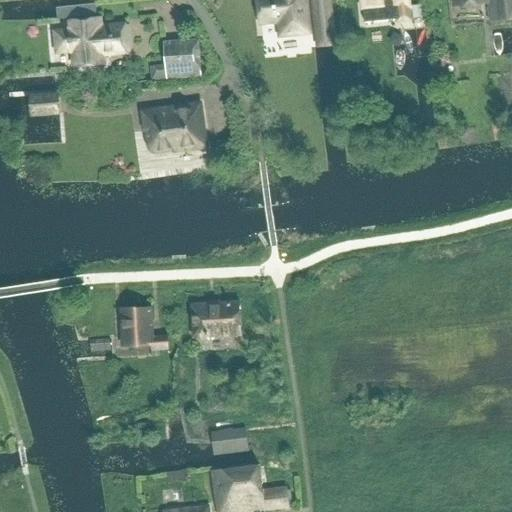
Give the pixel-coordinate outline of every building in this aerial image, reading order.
[(307,0),(274,0),(278,38),(311,34),(307,0)] [(326,0),(314,0),(318,38),(330,37),(326,0)] [(397,20),(416,18),(414,4),(410,5),(409,0),(361,0),(362,7),(384,4),(384,5),(395,4),(397,20)] [(511,0),(454,0),(455,5),(487,3),(497,2),(499,22),(511,20),(511,0)] [(56,6),(58,17),(58,20),(98,16),(96,2),(88,3),(56,6)] [(69,20),(71,41),(61,42),(64,71),(74,71),(73,65),(101,62),(100,52),(125,50),(123,25),(99,27),(98,17),(69,20)] [(185,78),(185,76),(198,75),(196,46),(180,47),(180,49),(165,50),(167,66),(151,67),(152,80),(168,79),(185,78)] [(143,111),(148,143),(149,147),(153,149),(157,150),(165,149),(165,147),(205,141),(199,102),(168,107),(168,109),(159,110),(159,108),(143,111)] [(368,272),(369,279),(390,276),(389,268),(368,272)] [(192,336),(240,333),(238,301),(190,304),(192,336)] [(168,348),(167,335),(152,336),(150,306),(121,308),(123,345),(150,344),(150,348),(168,348)] [(110,352),(110,340),(90,341),(90,352),(93,352),(110,352)] [(246,427),(210,432),(212,445),(213,456),(249,452),(248,439),(246,427)] [(285,487),(263,490),(259,464),(212,470),(217,511),(235,511),(288,505),(285,487)]
